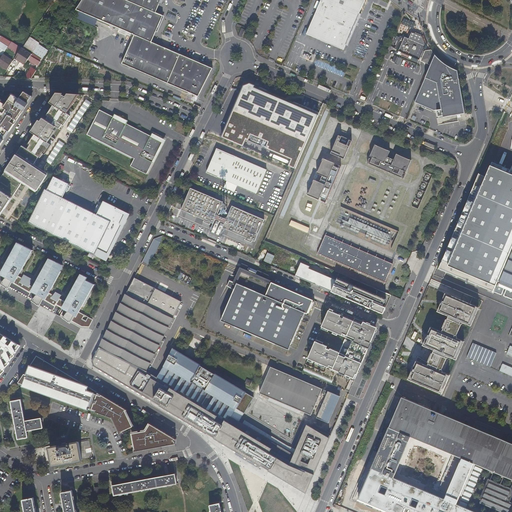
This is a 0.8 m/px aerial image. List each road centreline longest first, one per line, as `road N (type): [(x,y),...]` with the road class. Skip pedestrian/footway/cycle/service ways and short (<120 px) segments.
road 1 (residential): [(400,329),(152,223)]
road 2 (residential): [(472,156),(248,62)]
road 3 (tertiary): [(321,511),(400,329)]
road 4 (residential): [(202,444),(43,479)]
road 5 (residential): [(49,84),(125,87),(204,120)]
road 6 (residential): [(202,444),(79,367)]
road 7 (residential): [(0,226),(119,286)]
road 8 (unknown): [(179,170),(257,202),(266,199),(276,171)]
road 9 (tertiary): [(426,268),(472,156)]
